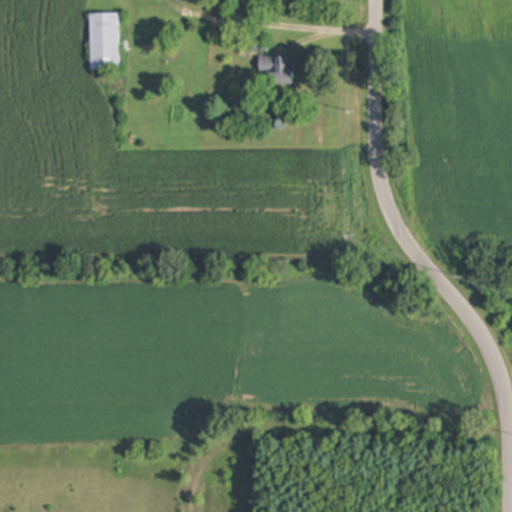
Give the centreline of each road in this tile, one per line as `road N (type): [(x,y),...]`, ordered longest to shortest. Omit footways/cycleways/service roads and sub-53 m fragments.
road 1 (residential): [(419,283),(376,180),(375,0)]
road 2 (residential): [(511,416),(419,283)]
